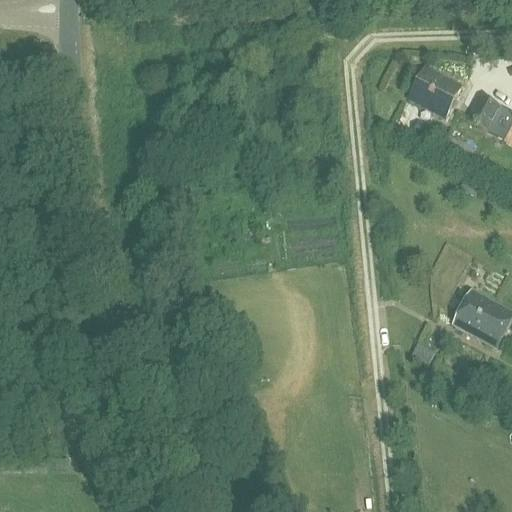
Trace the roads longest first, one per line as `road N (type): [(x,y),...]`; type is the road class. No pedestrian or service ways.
road 1 (track): [(395,511),(349,105),(353,57),(385,37),(511,34)]
road 2 (tertiary): [(209,511),(118,326),(71,101),(68,8)]
road 3 (track): [(136,511),(76,394)]
